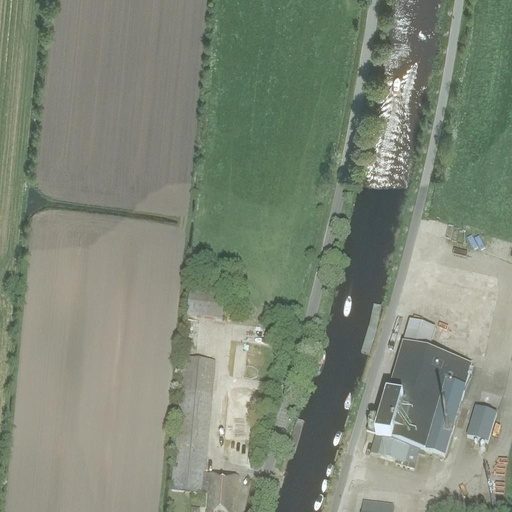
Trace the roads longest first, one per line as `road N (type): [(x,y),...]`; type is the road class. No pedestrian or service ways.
road 1 (unclassified): [(335,511),(431,158),(459,0)]
road 2 (tertiary): [(256,511),(329,239),(373,0)]
